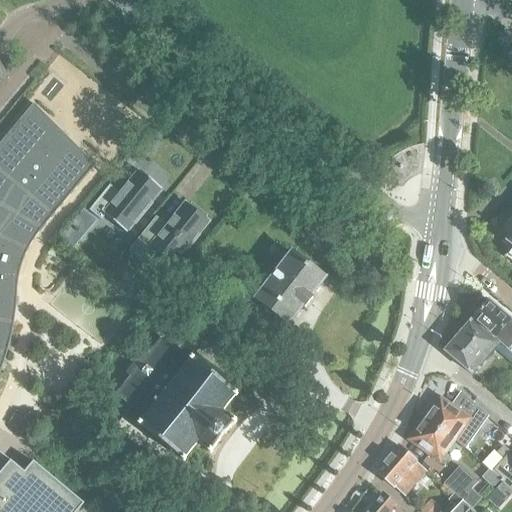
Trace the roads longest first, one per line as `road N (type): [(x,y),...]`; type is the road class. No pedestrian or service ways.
road 1 (unclassified): [(439,235),(390,207),(120,0)]
road 2 (tertiary): [(327,511),(404,382),(439,235)]
road 3 (residential): [(222,165),(40,12)]
road 4 (tertiary): [(439,235),(461,0)]
